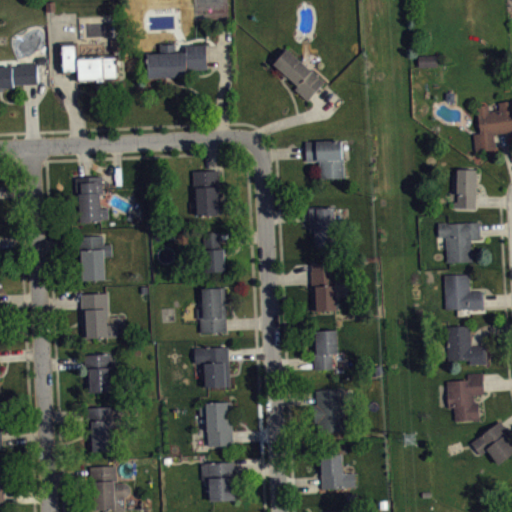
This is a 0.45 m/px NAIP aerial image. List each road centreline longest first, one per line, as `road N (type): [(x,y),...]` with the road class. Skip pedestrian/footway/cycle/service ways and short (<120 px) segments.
road 1 (residential): [(280,511),(262,152),(247,137)]
road 2 (residential): [(48,511),(32,147)]
road 3 (residential): [(0,148),(247,137)]
